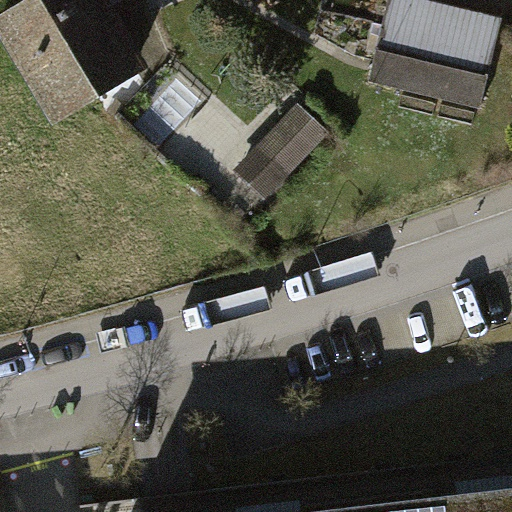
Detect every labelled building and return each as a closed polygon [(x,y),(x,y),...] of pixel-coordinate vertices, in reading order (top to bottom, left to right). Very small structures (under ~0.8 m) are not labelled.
[(30,0),(0,18),(0,20),(54,109),(132,62),(94,0),(30,0)] [(415,0),(388,0),(369,81),(478,106),(498,19),(415,0)] [(193,179),(252,123),(225,95),(166,151),(193,179)] [(323,130),(299,106),(236,167),(260,191),(323,130)] [(511,511),(511,494),(372,511),(511,511)]
